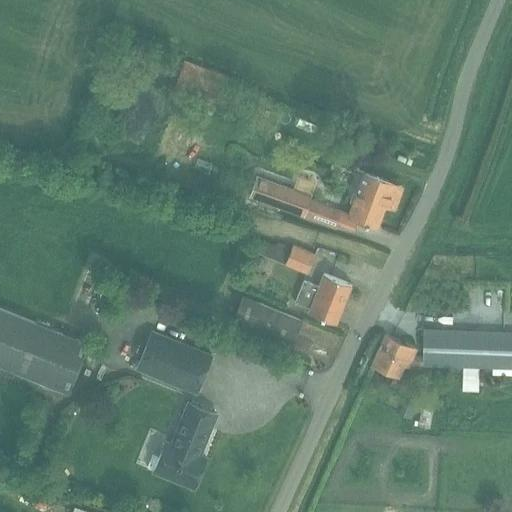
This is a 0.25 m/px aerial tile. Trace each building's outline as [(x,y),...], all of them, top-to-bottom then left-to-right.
[(185,62),(175,88),(220,105),(230,78),(185,62)] [(348,216),(358,219),(365,222),(364,224),(368,226),(369,223),(377,226),(384,206),(394,210),(402,187),(383,180),(364,173),(348,216)] [(309,218),(336,228),(341,212),(309,200),(311,197),(257,177),(250,196),(305,217),(304,219),(308,221),(309,218)] [(285,264),(307,273),(315,254),(293,245),(285,264)] [(261,253),(257,267),(280,273),(284,259),(261,253)] [(308,313),(318,317),(336,324),(352,285),(324,274),(319,287),(304,281),(295,302),(310,308),(308,313)] [(234,320),(293,344),(302,322),(243,297),(234,320)] [(88,345),(0,309),(0,364),(69,393),(88,345)] [(422,366),(511,369),(511,333),(424,330),(423,356),(422,366)] [(137,369),(178,386),(197,393),(212,356),(152,332),(137,369)] [(423,356),(414,355),(417,348),(385,334),(371,365),(394,375),(390,385),(412,395),(416,385),(399,377),(404,366),(408,367),(409,366),(422,366),(423,356)] [(478,403),(479,383),(458,382),(457,402),(478,403)] [(171,444),(166,442),(159,457),(153,454),(148,468),(154,471),(153,472),(194,489),(206,459),(200,456),(217,414),(188,403),(171,444)]
